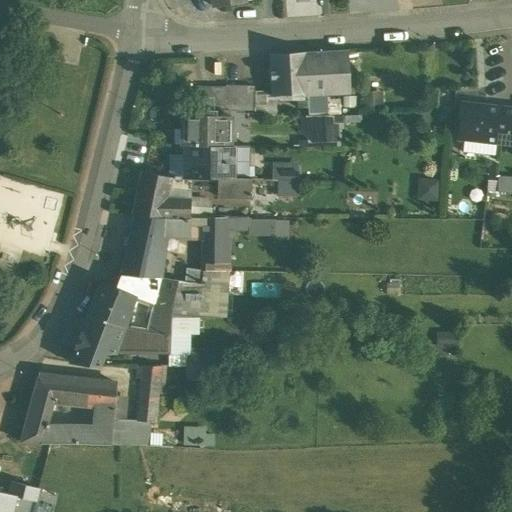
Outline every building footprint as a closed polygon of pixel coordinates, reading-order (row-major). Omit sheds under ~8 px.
[(326,51),(307,52),(309,92),(326,92),(326,87),(328,86),(326,52),(326,51)] [(345,51),(326,52),(328,86),(326,87),(326,92),(347,91),(345,51)] [(307,52),(270,54),(272,95),(307,93),(309,93),(309,92),(307,52)] [(254,86),(225,85),(225,87),(225,111),(254,111),(254,86)] [(212,86),(198,86),(198,110),(212,111),(212,86)] [(225,87),(212,86),(212,111),(225,111),(225,87)] [(326,92),(309,92),(309,93),(307,93),(308,115),(327,115),(326,92)] [(483,107),(464,105),(460,138),(479,140),(483,107)] [(511,109),(483,107),(479,140),(511,143),(511,109)] [(230,115),(183,115),(182,146),(185,146),(230,147),(230,115)] [(230,147),(185,146),(185,178),(193,178),(217,179),(232,179),(233,147),(230,147)] [(192,180),(174,178),(142,170),(133,216),(164,217),(188,218),(199,218),(199,217),(199,206),(190,206),(190,200),(166,199),(167,188),(193,190),(193,178),(192,180)] [(511,190),(511,174),(498,174),(498,190),(511,190)] [(418,178),(418,199),(440,200),(440,178),(418,178)] [(232,179),(217,179),(217,197),(240,197),(249,197),(251,197),(251,180),(232,179)] [(297,181),(278,180),(278,192),(297,192),(297,181)] [(249,197),(240,197),(239,208),(214,208),(190,200),(190,206),(199,206),(199,217),(228,217),(229,217),(248,218),(249,197)] [(133,216),(120,275),(159,277),(165,235),(188,235),(188,218),(164,217),(133,216)] [(228,217),(204,217),(203,262),(229,263),(229,217),(228,217)] [(312,230),(311,220),(301,220),(301,230),(312,230)] [(203,270),(186,268),(184,281),(203,284),(203,271),(203,270)] [(229,272),(203,271),(203,284),(200,317),(225,317),(229,272)] [(159,277),(120,275),(116,287),(135,295),(135,296),(152,303),(159,277)] [(184,281),(159,277),(152,303),(144,330),(170,334),(171,317),(200,317),(203,284),(184,281)] [(114,287),(101,282),(86,316),(124,328),(124,327),(135,296),(135,295),(116,287),(114,287)] [(124,328),(86,316),(72,351),(73,351),(100,353),(170,354),(170,334),(144,330),(124,327),(124,328)] [(100,353),(73,351),(72,351),(68,363),(100,365),(100,353)] [(160,366),(137,366),(137,378),(141,378),(138,408),(156,409),(160,366)] [(116,383),(96,380),(58,376),(39,373),(33,395),(52,401),(52,402),(95,407),(114,409),(116,383)] [(114,409),(95,407),(93,427),(48,426),(48,423),(47,423),(52,402),(52,401),(33,395),(20,442),(41,443),(111,444),(113,419),(114,409)] [(156,409),(138,408),(137,420),(137,421),(155,423),(156,409)] [(137,420),(113,419),(111,444),(119,444),(120,443),(135,444),(136,428),(137,427),(137,421),(137,420)] [(215,427),(184,427),(184,444),(215,444),(215,427)] [(34,511),(40,489),(11,482),(9,492),(17,495),(12,511),(34,511)] [(9,492),(0,490),(0,511),(12,511),(17,495),(9,492)]
